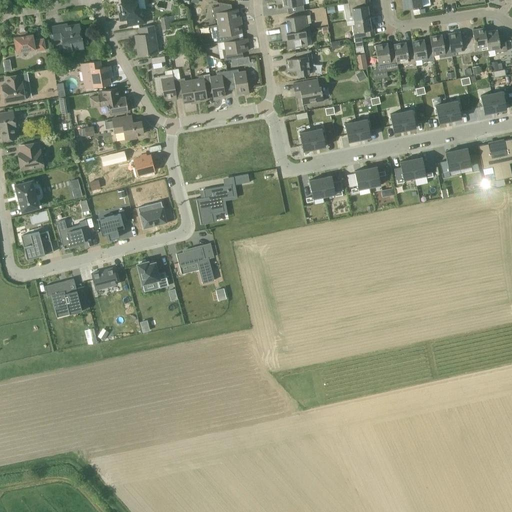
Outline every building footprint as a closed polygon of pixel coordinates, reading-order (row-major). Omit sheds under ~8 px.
[(121,0),(122,5),(118,5),(121,20),(127,19),(128,26),(145,23),(143,9),(138,10),(136,0),(121,0)] [(354,20),(369,17),(367,6),(370,5),(369,0),(365,0),(348,3),(343,4),(346,21),(354,20)] [(401,0),(403,9),(422,6),(421,0),(401,0)] [(238,9),(232,10),(231,4),(218,2),(219,6),(212,7),(214,18),(217,18),(218,25),(240,21),(238,9)] [(304,10),(303,5),(287,8),(288,13),(304,10)] [(309,24),(306,24),(305,15),(285,18),(286,24),(280,25),(281,34),(310,30),(309,24)] [(369,17),(354,20),(354,24),(352,25),(355,48),(363,47),(361,37),(375,35),(374,29),(371,29),(369,17)] [(218,25),(210,26),(213,44),(217,43),(218,43),(224,42),(225,42),(239,39),(238,34),(242,33),(240,21),(218,25)] [(79,24),(60,27),(60,25),(52,27),(54,39),(61,38),(63,45),(82,41),(79,24)] [(153,26),(138,28),(139,35),(135,35),(138,56),(158,53),(153,26)] [(474,42),(468,43),(470,53),(482,51),(482,47),(487,47),(488,47),(485,32),(485,28),(472,30),(474,42)] [(282,41),(287,40),(288,48),(308,45),(307,37),(311,36),(310,30),(281,34),(282,41)] [(491,31),(485,32),(488,47),(487,47),(488,50),(494,49),(495,53),(507,51),(506,41),(499,43),(497,30),(491,31)] [(44,38),(34,40),(33,34),(28,35),(27,31),(18,33),(18,36),(13,37),(16,53),(35,49),(36,52),(46,50),(44,38)] [(460,32),(448,34),(448,39),(451,52),(458,51),(458,55),(462,54),(463,63),(471,62),(470,53),(468,43),(462,44),(460,32)] [(443,40),(442,35),(430,36),(431,44),(430,44),(432,55),(433,55),(440,54),(440,58),(451,57),(451,52),(448,39),(443,40)] [(225,49),(222,49),(224,60),(231,59),(237,58),(243,57),(242,52),(248,51),(246,38),(225,42),(224,42),(225,49)] [(430,44),(425,45),(424,39),(412,41),(412,47),(413,47),(415,60),(421,59),(422,63),(434,61),(433,55),(432,55),(430,44)] [(406,42),(393,44),(394,48),(396,63),(397,63),(403,62),(404,66),(416,64),(415,60),(414,54),(408,55),(406,42)] [(394,48),(388,49),(387,43),(375,45),(378,63),(375,64),(376,69),(372,70),(373,79),(388,77),(387,71),(398,69),(398,67),(397,63),(396,63),(394,48)] [(308,61),(313,61),(311,51),(295,53),(296,58),(287,59),(288,63),(286,64),(287,71),(297,70),(298,76),(310,74),(309,68),(310,68),(308,61)] [(358,70),(367,68),(365,54),(355,55),(358,70)] [(164,55),(151,58),(152,64),(165,61),(164,55)] [(243,57),(237,58),(238,65),(250,63),(249,56),(243,57)] [(10,58),(3,59),(5,71),(12,70),(10,58)] [(87,63),(80,64),(82,72),(90,70),(91,79),(83,80),(84,88),(94,87),(110,84),(109,77),(112,77),(110,66),(101,68),(100,60),(87,63)] [(498,63),(490,64),(491,71),(499,70),(498,63)] [(472,66),(473,75),(480,74),(479,65),(472,66)] [(238,69),(227,71),(228,78),(230,90),(236,89),(237,95),(249,92),(245,71),(238,72),(238,69)] [(505,69),(493,71),(494,77),(506,75),(505,69)] [(173,80),(173,77),(172,70),(165,71),(165,75),(154,77),(157,97),(163,96),(164,101),(176,99),(173,80)] [(210,77),(209,77),(212,93),(213,98),(225,96),(224,91),(230,90),(228,78),(227,71),(216,73),(216,75),(210,77)] [(363,71),(355,75),(359,82),(366,78),(363,71)] [(21,74),(5,77),(6,84),(2,85),(5,102),(25,98),(21,74)] [(210,77),(209,74),(198,75),(198,78),(192,80),(195,101),(207,99),(206,94),(212,93),(209,77),(210,77)] [(192,80),(185,81),(184,78),(173,80),(176,99),(182,98),(183,103),(195,101),(192,80)] [(320,86),(318,86),(317,79),(293,83),(296,98),(302,97),(303,105),(323,101),(320,86)] [(125,96),(119,98),(117,88),(102,90),(103,95),(98,96),(89,97),(91,108),(108,105),(110,114),(128,111),(125,96)] [(492,93),(495,111),(506,109),(503,91),(492,93)] [(495,111),(492,93),(480,96),(484,114),(495,111)] [(68,96),(58,99),(61,113),(71,111),(68,96)] [(457,100),(446,103),(450,121),(461,118),(457,100)] [(450,121),(446,103),(435,105),(439,123),(450,121)] [(412,110),(401,112),(405,130),(416,128),(412,110)] [(13,111),(0,113),(0,127),(2,141),(16,138),(14,127),(16,127),(13,111)] [(295,115),(296,120),(308,118),(307,112),(295,115)] [(405,130),(401,112),(390,114),(394,132),(405,130)] [(136,135),(143,134),(141,121),(132,123),(131,116),(112,119),(115,133),(117,140),(125,139),(126,140),(136,138),(136,135)] [(367,119),(356,121),(359,139),(371,137),(367,119)] [(359,139),(356,121),(345,124),(348,142),(359,139)] [(93,127),(80,129),(82,137),(95,135),(93,127)] [(243,131),(248,157),(268,153),(262,127),(243,131)] [(322,128),(311,131),(314,149),(325,146),(322,128)] [(303,151),(314,149),(311,131),(299,133),(303,151)] [(195,168),(196,179),(211,176),(207,158),(198,160),(196,150),(216,146),(214,137),(190,141),(191,147),(184,148),(186,157),(182,157),(184,164),(187,163),(188,169),(195,168)] [(511,137),(504,139),(505,145),(497,147),(502,172),(511,170),(508,159),(511,157),(511,137)] [(40,149),(38,142),(20,145),(22,158),(19,158),(21,169),(43,166),(40,149)] [(497,147),(489,149),(488,142),(478,144),(482,164),(491,162),(494,174),(502,172),(497,147)] [(456,150),(460,168),(471,166),(469,156),(467,148),(456,150)] [(449,170),(460,168),(456,150),(445,152),(447,161),(449,170)] [(148,154),(132,158),(135,164),(133,165),(136,172),(144,170),(144,169),(152,166),(148,154)] [(476,155),(469,156),(471,166),(472,172),(479,170),(476,155)] [(411,159),(414,177),(426,175),(425,174),(422,157),(411,159)] [(403,180),(414,177),(411,159),(400,162),(403,178),(403,180)] [(449,170),(447,161),(440,162),(443,178),(450,176),(449,170)] [(366,169),(369,187),(380,184),(379,176),(378,172),(377,167),(366,169)] [(358,189),(369,187),(366,169),(354,171),(358,187),(358,189)] [(248,174),(233,176),(233,177),(234,184),(234,185),(235,185),(249,182),(249,181),(248,174)] [(320,178),(324,196),(335,194),(335,192),(331,176),(320,178)] [(72,197),(81,197),(80,178),(70,179),(72,197)] [(313,198),(324,196),(320,178),(309,180),(312,197),(313,198)] [(31,180),(15,185),(22,212),(39,207),(31,180)] [(100,188),(98,180),(90,182),(92,190),(100,188)] [(204,197),(196,199),(194,199),(194,200),(196,200),(201,224),(209,223),(213,222),(212,216),(212,215),(212,213),(221,211),(223,211),(221,198),(233,196),(232,191),(231,185),(231,184),(224,186),(203,190),(204,197)] [(128,195),(133,214),(139,213),(138,207),(134,194),(128,195)] [(139,213),(143,229),(167,223),(162,207),(153,209),(151,204),(138,207),(139,213)] [(116,231),(123,229),(121,222),(125,221),(122,211),(117,212),(119,218),(98,223),(101,234),(106,233),(108,240),(118,237),(116,231)] [(84,213),(76,215),(77,218),(63,222),(60,213),(52,215),(60,245),(76,241),(75,239),(82,237),(81,232),(88,231),(84,213)] [(38,256),(45,254),(42,243),(50,241),(48,231),(39,234),(39,231),(30,233),(32,240),(23,242),(27,259),(38,256)] [(184,248),(175,250),(179,263),(196,259),(201,280),(213,277),(207,255),(213,254),(210,240),(184,246),(184,248)] [(139,263),(137,264),(141,284),(155,280),(157,288),(168,285),(164,272),(158,273),(155,262),(148,264),(147,261),(145,262),(145,260),(138,261),(139,263)] [(118,283),(114,267),(92,273),(96,288),(118,283)] [(67,306),(69,314),(82,310),(74,278),(45,286),(47,296),(51,295),(55,309),(67,306)] [(224,288),(215,290),(218,301),(226,299),(224,288)]
